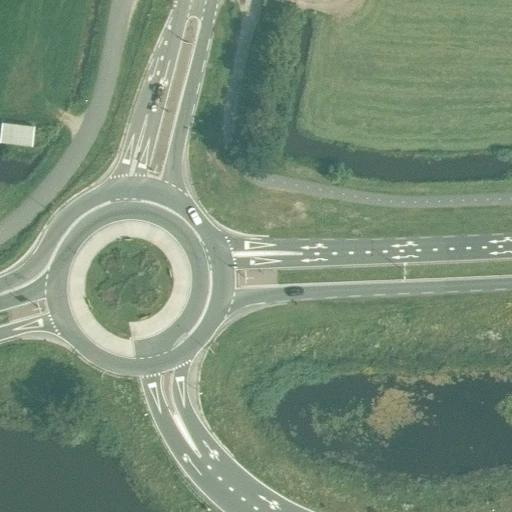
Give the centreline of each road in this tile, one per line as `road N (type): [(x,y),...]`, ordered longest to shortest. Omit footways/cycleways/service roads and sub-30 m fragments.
road 1 (secondary): [(216,310),(273,295),(511,282)]
road 2 (secondary): [(511,247),(218,255)]
road 3 (unclassified): [(0,234),(38,202),(80,148),(106,84),(123,0)]
road 4 (tertiary): [(176,201),(175,153),(211,0)]
road 5 (secondary): [(107,193),(74,209),(35,263),(0,283)]
road 6 (secondary): [(149,367),(155,348),(193,308),(193,250)]
road 7 (tertiary): [(182,0),(154,117)]
